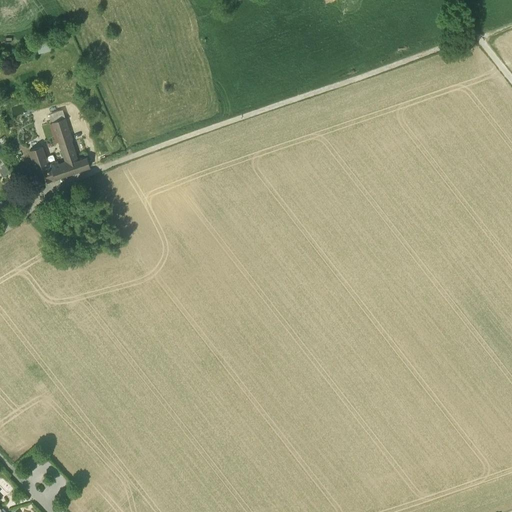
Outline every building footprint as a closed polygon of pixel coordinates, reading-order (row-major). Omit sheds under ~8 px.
[(39,42),(41,51),(53,49),(52,39),(39,42)] [(65,118),(52,123),(67,164),(77,161),(71,142),(73,142),(65,118)] [(41,149),(32,152),(43,183),(56,178),(52,170),(52,169),(49,170),(41,149)] [(77,161),(67,164),(59,167),(62,176),(90,167),(87,158),(77,161)] [(62,176),(59,167),(52,170),(56,178),(62,176)] [(14,179),(7,184),(16,195),(22,190),(14,179)]
